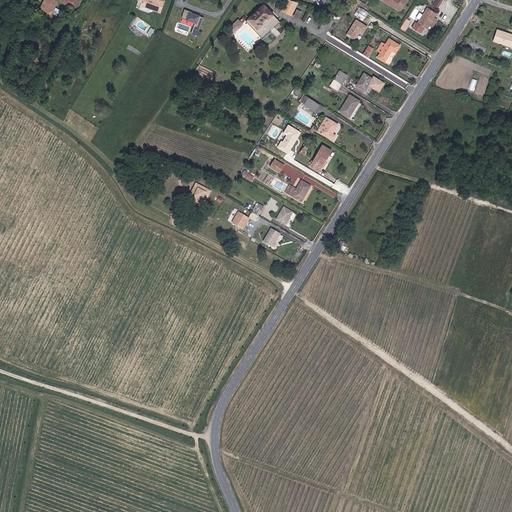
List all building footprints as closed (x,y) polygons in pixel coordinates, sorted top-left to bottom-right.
[(59,2),(55,0),(47,0),(42,17),(47,18),(48,16),(45,15),(47,12),(55,15),(59,2)] [(140,0),(139,6),(149,9),(152,0),(140,0)] [(152,0),(149,9),(158,12),(162,2),(154,0),(152,0)] [(293,15),(298,2),(293,0),(285,0),(282,11),(293,15)] [(381,0),(380,1),(400,13),(407,1),(405,0),(399,0),(400,0),(399,0),(381,0)] [(415,24),(425,30),(435,14),(426,8),(415,24)] [(195,21),(192,33),(201,36),(203,31),(200,30),(204,15),(185,9),(182,18),(195,21)] [(240,32),(260,48),(276,29),(256,13),(240,32)] [(236,31),(244,23),(239,18),(231,26),(236,31)] [(407,18),(401,28),(405,31),(411,20),(407,18)] [(361,36),(366,29),(356,22),(346,38),(353,42),(358,34),(361,36)] [(220,37),(224,40),(232,30),(228,27),(220,37)] [(492,39),(511,44),(511,32),(496,28),(492,39)] [(375,58),(384,64),(391,52),(395,54),(400,47),(387,39),(375,58)] [(361,56),(367,59),(372,52),(366,48),(361,56)] [(357,87),(366,93),(373,80),(365,75),(357,87)] [(332,82),(340,86),(342,82),(335,77),(332,82)] [(299,104),(304,106),(308,100),(304,97),(299,104)] [(342,109),(351,115),(359,103),(350,98),(342,109)] [(304,106),(315,113),(319,107),(308,100),(304,106)] [(349,120),(351,115),(342,109),(339,114),(349,120)] [(334,138),(331,136),(336,128),(325,121),(316,136),(331,144),(334,138)] [(289,153),(302,131),(289,124),(284,133),(286,134),(278,147),(289,153)] [(310,169),(319,173),(331,153),(322,148),(310,169)] [(284,168),(273,163),(270,170),(280,175),(284,168)] [(246,178),(253,181),(255,175),(248,172),(246,178)] [(196,182),(190,196),(205,204),(212,190),(196,182)] [(285,194),(301,203),(306,195),(307,195),(311,188),(302,183),(297,191),(290,187),(285,194)] [(258,219),(260,214),(253,210),(251,215),(258,219)] [(276,225),(284,230),(292,217),(283,211),(276,225)] [(247,221),(254,225),(258,219),(251,215),(247,221)] [(263,246),(272,251),(279,239),(270,233),(263,246)]
